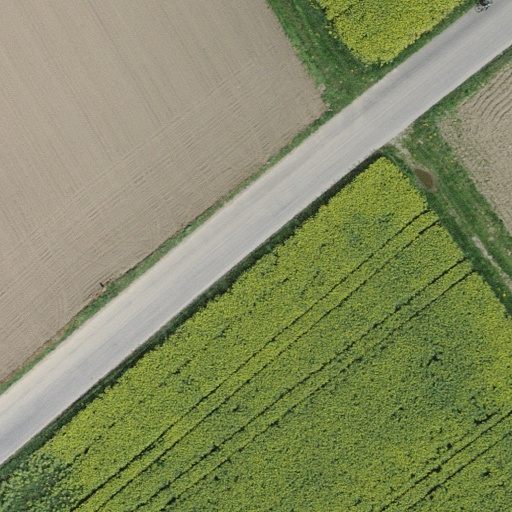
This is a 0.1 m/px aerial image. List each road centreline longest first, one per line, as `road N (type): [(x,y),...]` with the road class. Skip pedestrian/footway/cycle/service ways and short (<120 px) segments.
road 1 (unclassified): [(0,438),(511,12)]
road 2 (track): [(395,106),(511,263)]
